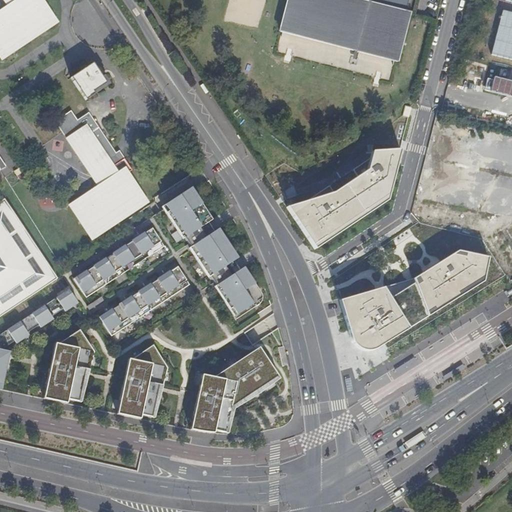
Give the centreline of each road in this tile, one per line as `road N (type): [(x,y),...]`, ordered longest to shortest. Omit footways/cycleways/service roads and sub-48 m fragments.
road 1 (residential): [(453,0),(399,216),(303,273)]
road 2 (primary): [(309,483),(231,494),(104,476),(0,450)]
road 3 (unclassified): [(247,188),(296,337),(309,409),(309,483)]
road 4 (primary): [(511,368),(429,435),(338,492)]
road 5 (primary): [(511,360),(340,465)]
road 6 (unclassified): [(340,465),(340,405),(303,273)]
road 7 (primary): [(364,502),(409,479),(511,400)]
road 8 (unclassified): [(247,188),(176,84)]
road 9 (primary): [(0,479),(120,511)]
